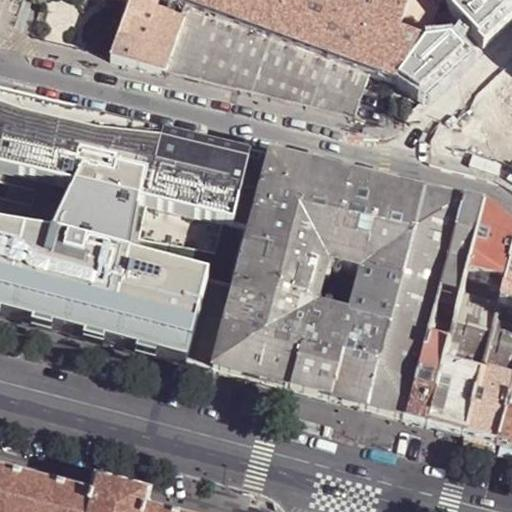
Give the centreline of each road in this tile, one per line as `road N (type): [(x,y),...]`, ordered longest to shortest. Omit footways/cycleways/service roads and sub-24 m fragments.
road 1 (residential): [(385,161),(0,66)]
road 2 (secondary): [(373,490),(0,393)]
road 3 (residential): [(511,46),(385,161)]
road 4 (residential): [(511,205),(491,187),(385,161)]
